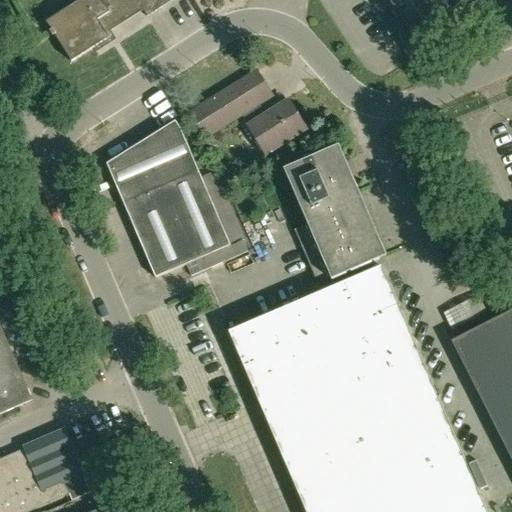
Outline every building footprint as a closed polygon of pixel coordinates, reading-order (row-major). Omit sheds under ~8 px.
[(174,0),(81,0),(46,22),(52,31),(50,32),(53,37),(55,36),(72,62),(109,38),(104,30),(141,7),(147,17),(174,0)] [(422,0),(436,21),(464,3),(467,8),(479,0),(422,0)] [(410,16),(401,21),(409,33),(417,28),(410,16)] [(256,71),(189,113),(205,139),(242,115),(267,154),(305,130),(288,102),(266,116),(259,105),(272,96),(256,71)] [(176,122),(107,165),(156,279),(231,246),(181,130),(176,122)] [(348,178),(342,164),(339,165),(333,152),(285,172),(308,225),(295,231),(319,285),(379,259),(344,179),(348,178)] [(229,333),(305,511),(487,511),(382,267),(229,333)] [(511,460),(511,311),(452,342),(511,460)] [(0,414),(33,401),(0,324),(0,414)] [(0,511),(28,511),(69,495),(64,481),(82,473),(83,475),(84,475),(65,430),(64,430),(65,432),(25,450),(27,453),(18,457),(16,453),(0,460),(0,511)]
